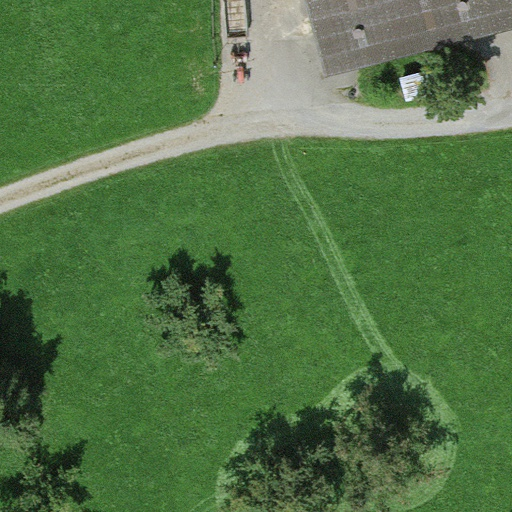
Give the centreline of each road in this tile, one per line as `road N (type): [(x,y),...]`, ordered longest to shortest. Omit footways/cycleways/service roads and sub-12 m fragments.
road 1 (track): [(243,129),(170,145),(0,208)]
road 2 (track): [(243,129),(239,0)]
